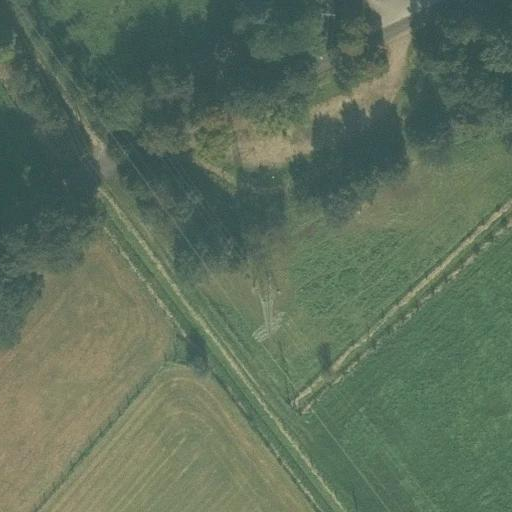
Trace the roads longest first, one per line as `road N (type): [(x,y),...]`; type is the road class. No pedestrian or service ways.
road 1 (residential): [(0,263),(67,187),(108,159),(475,0)]
road 2 (track): [(108,159),(0,0)]
